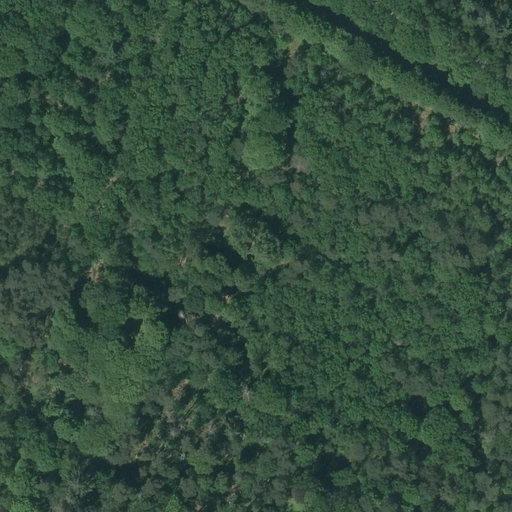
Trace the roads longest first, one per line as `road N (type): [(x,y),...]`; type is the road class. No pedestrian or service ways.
road 1 (unknown): [(166,0),(98,239),(82,446)]
road 2 (primary): [(511,122),(302,0)]
